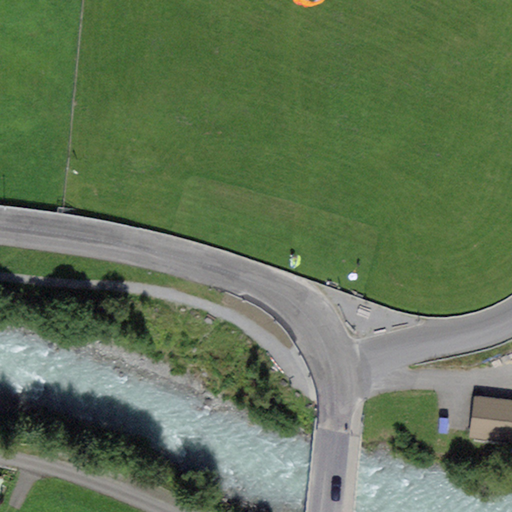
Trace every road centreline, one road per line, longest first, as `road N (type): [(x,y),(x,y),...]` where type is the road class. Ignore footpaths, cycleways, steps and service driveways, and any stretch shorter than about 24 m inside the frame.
road 1 (residential): [(334,369),(303,307),(249,274),(146,247),(0,225)]
road 2 (residential): [(334,369),(511,317)]
road 3 (residential): [(326,511),(334,369)]
